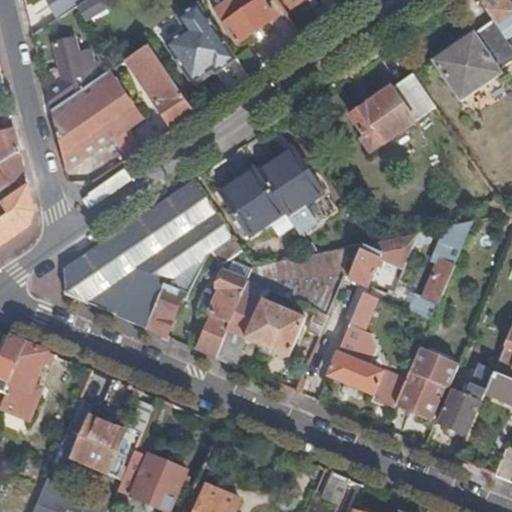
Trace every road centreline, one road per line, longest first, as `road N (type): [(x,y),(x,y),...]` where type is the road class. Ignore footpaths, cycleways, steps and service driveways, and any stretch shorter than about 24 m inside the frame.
road 1 (residential): [(0,298),(504,511)]
road 2 (residential): [(62,238),(410,0)]
road 3 (residential): [(62,238),(6,0)]
